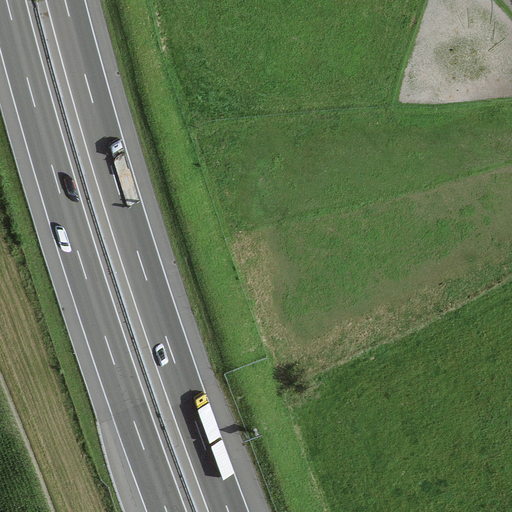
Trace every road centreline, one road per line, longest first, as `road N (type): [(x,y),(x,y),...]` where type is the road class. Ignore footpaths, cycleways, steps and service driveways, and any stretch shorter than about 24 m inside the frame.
road 1 (motorway): [(229,511),(152,301),(66,0)]
road 2 (motorway): [(8,0),(77,252),(167,511)]
